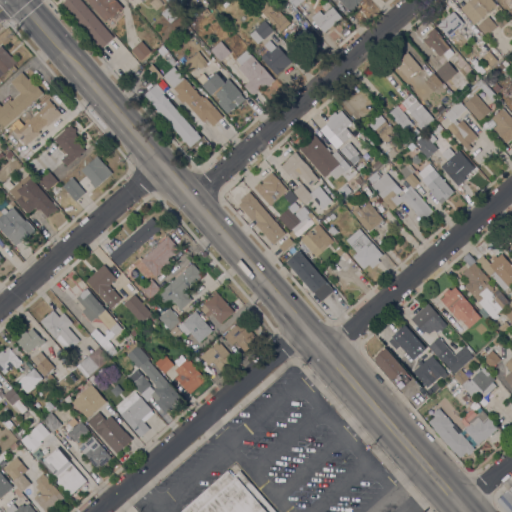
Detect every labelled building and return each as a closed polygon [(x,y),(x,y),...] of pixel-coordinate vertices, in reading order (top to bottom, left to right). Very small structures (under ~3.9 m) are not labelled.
[(61,4),(65,0),(80,0),(114,38),(100,49),(61,4)] [(86,0),(116,0),(123,8),(111,19),(109,17),(105,21),(86,0)] [(174,9),(166,0),(180,0),(182,2),(174,9)] [(255,6),(261,0),(269,0),(290,23),(280,32),(255,6)] [(361,0),(356,4),(357,6),(350,12),(338,0),(361,0)] [(474,24),(460,8),(469,0),(492,0),(497,5),(474,24)] [(511,0),(511,7),(508,11),(500,1),(501,0),(511,0)] [(160,13),(167,6),(177,16),(170,23),(160,13)] [(324,32),(311,17),(319,10),(323,14),(332,6),(341,17),(324,32)] [(448,37),(437,25),(453,11),(464,23),(448,37)] [(494,21),(497,18),(494,15),(497,12),(500,15),(501,15),(507,22),(500,28),(494,21)] [(488,16),(497,26),(486,36),(477,26),(488,16)] [(264,20),(273,30),(263,39),(257,44),(249,35),(255,30),(254,29),(264,20)] [(442,37),(441,38),(450,48),(449,48),(454,53),(450,56),(451,57),(448,59),(448,58),(447,59),(443,54),(439,57),(431,46),(429,48),(422,39),(427,35),(426,34),(434,27),(442,37)] [(455,44),(450,39),(456,33),(461,38),(455,44)] [(291,62),(276,75),(260,57),(268,50),(263,45),(269,39),(276,47),(277,45),(291,62)] [(130,50),(141,40),(151,51),(140,61),(130,50)] [(230,52),(220,61),(210,49),(220,41),(230,52)] [(0,45),(10,56),(11,56),(16,61),(12,65),(13,66),(11,68),(10,67),(5,72),(6,72),(4,74),(3,73),(0,76),(0,45)] [(488,68),(480,58),(493,47),(501,57),(488,68)] [(274,80),(267,86),(265,84),(252,96),(243,85),(249,80),(238,67),(241,65),(235,59),(246,49),(251,55),(252,55),(274,80)] [(198,51),(208,63),(200,69),(199,67),(198,68),(198,67),(193,71),(193,70),(189,73),(182,64),(198,51)] [(422,69),(416,74),(415,72),(407,78),(401,71),(400,72),(397,69),(398,68),(392,60),(402,52),(404,54),(407,52),(422,69)] [(510,65),(506,68),(501,63),(505,60),(510,65)] [(447,61),(457,72),(445,82),(435,71),(447,61)] [(163,77),(159,80),(147,67),(151,64),(163,77)] [(184,78),(195,90),(195,89),(197,91),(196,91),(200,96),(201,95),(204,98),(202,99),(206,103),(209,101),(223,117),(212,126),(206,119),(203,122),(184,101),(182,103),(175,96),(178,93),(173,88),(174,87),(163,75),(173,66),(184,78)] [(5,127),(0,121),(0,105),(1,106),(10,98),(12,100),(20,93),(10,82),(21,72),(28,79),(30,78),(43,93),(5,127)] [(241,93),(240,94),(245,99),(237,106),(236,106),(227,114),(218,103),(220,100),(214,93),(211,95),(197,78),(203,73),(207,78),(213,73),(214,74),(216,72),(224,81),(228,78),(241,93)] [(442,83),(432,91),(424,81),(433,73),(442,83)] [(491,111),(479,121),(464,104),(468,99),(464,95),(481,80),(502,105),(500,107),(494,100),(493,102),(481,88),(475,93),(491,111)] [(496,83),(501,88),(496,92),(491,87),(496,83)] [(184,141),(184,142),(181,139),(182,138),(159,112),(158,113),(156,110),(157,109),(144,94),(155,84),(164,93),(163,94),(166,98),(167,97),(169,99),(168,100),(195,131),(196,130),(198,132),(197,133),(201,137),(190,147),(184,141)] [(410,106),(402,98),(406,93),(414,102),(416,100),(433,119),(426,125),(427,126),(422,130),(417,125),(419,124),(410,114),(410,113),(407,109),(410,106)] [(457,101),(458,101),(465,109),(457,117),(451,122),(444,115),(450,108),(449,107),(449,106),(452,103),(450,101),(454,97),(456,99),(457,101)] [(18,130),(42,109),(39,106),(48,99),(61,114),(47,127),(45,125),(38,131),(40,133),(26,145),(15,133),(15,134),(12,131),(16,127),(18,130)] [(408,117),(407,118),(413,124),(405,132),(388,113),(397,105),(408,117)] [(511,118),(511,140),(511,139),(507,143),(493,127),(486,133),(480,125),(490,116),(491,118),(502,108),(511,118)] [(325,124),(329,121),(327,118),(334,111),(337,114),(341,110),(351,122),(345,127),(352,135),(343,143),(325,124)] [(374,130),(374,131),(368,123),(376,117),(377,118),(380,115),(388,124),(389,123),(394,129),(387,134),(391,139),(385,143),(374,130)] [(477,136),(469,144),(472,147),(468,151),(447,127),(454,121),(457,124),(462,120),(477,136)] [(53,139),(70,125),(73,128),(74,128),(76,130),(74,132),(78,137),(75,139),(85,150),(66,166),(61,160),(67,154),(53,139)] [(427,158),(418,148),(420,146),(416,141),(428,130),(435,139),(432,142),(437,149),(428,157),(427,158)] [(413,132),(416,136),(411,140),(408,137),(413,132)] [(298,148),(314,134),(326,148),(327,146),(330,150),(329,151),(331,154),(335,151),(349,167),(335,179),(329,173),(324,177),(298,148)] [(361,156),(352,164),(340,150),(349,142),(358,152),(361,156)] [(401,142),(404,146),(396,153),(392,149),(401,142)] [(447,161),(440,154),(448,147),(454,154),(459,150),(474,168),(464,177),(466,179),(458,186),(440,166),(447,161)] [(318,179),(310,186),(301,174),(294,180),(291,176),(289,177),(281,167),(287,162),(285,159),(295,151),(318,179)] [(97,155),(112,172),(95,188),(89,182),(90,181),(81,170),(97,155)] [(378,158),(383,163),(376,169),(371,164),(378,158)] [(377,170),(377,171),(386,162),(389,166),(381,173),(383,175),(385,172),(401,190),(396,194),(399,197),(404,192),(403,190),(406,187),(407,188),(409,186),(412,189),(432,212),(422,221),(414,212),(415,212),(404,199),(392,210),(382,199),(383,199),(371,185),(372,184),(369,181),(367,182),(362,177),(366,173),(369,176),(377,170)] [(409,186),(410,185),(404,179),(405,178),(400,173),(401,173),(399,171),(408,162),(415,170),(412,173),(420,182),(412,189),(409,186)] [(454,192),(441,204),(432,194),(433,193),(426,185),(428,184),(417,172),(428,162),(454,192)] [(57,181),(47,190),(39,180),(49,171),(57,181)] [(287,190),(269,205),(253,187),(259,182),(261,184),(263,182),(262,180),(271,172),(287,190)] [(48,197),(49,196),(58,207),(57,208),(58,209),(53,213),(52,212),(47,216),(39,208),(38,210),(35,207),(27,214),(16,200),(14,202),(6,193),(28,174),(48,197)] [(364,181),(359,185),(354,179),(358,175),(364,181)] [(85,193),(75,201),(62,185),(72,177),(77,182),(85,193)] [(331,200),(321,209),(312,198),(304,205),(292,191),(302,183),(309,193),(319,185),(331,200)] [(345,184),(351,191),(344,197),(338,190),(345,184)] [(285,233),(273,245),(255,224),(257,222),(254,219),(252,221),(238,205),(241,201),(240,199),(249,191),(285,233)] [(292,213),(287,208),(294,202),(297,205),(297,204),(299,206),(298,207),(299,207),(292,213)] [(383,219),(368,231),(367,229),(367,230),(351,211),(352,210),(350,207),(355,203),(360,209),(368,202),(383,219)] [(303,206),(309,212),(299,221),(293,215),(303,206)] [(0,228),(0,211),(2,214),(3,213),(4,214),(13,207),(25,221),(26,220),(35,231),(25,239),(24,238),(15,246),(0,228)] [(317,222),(298,238),(290,229),(309,213),(317,222)] [(118,265),(109,255),(151,217),(160,228),(134,251),(118,265)] [(338,231),(334,235),(333,234),(331,236),(326,230),(332,225),(338,231)] [(321,227),(330,238),(327,240),(330,244),(315,257),(300,239),(310,231),(313,234),(321,227)] [(382,255),(377,259),(380,261),(372,268),(368,264),(363,269),(352,256),(356,253),(345,240),(359,228),(382,255)] [(288,234),(291,231),(296,236),(292,239),(288,234)] [(168,235),(180,249),(168,259),(171,263),(156,277),(153,273),(147,279),(135,265),(141,260),(140,260),(168,235)] [(288,237),(294,243),(283,252),(278,246),(288,237)] [(340,247),(343,251),(338,255),(335,251),(340,247)] [(333,290),(320,301),(286,261),(299,250),(333,290)] [(511,265),(511,282),(504,290),(490,275),(489,276),(476,261),(477,260),(475,258),(477,256),(480,258),(482,256),(489,264),(493,260),(491,258),(495,255),(497,257),(501,253),(511,265)] [(490,280),(487,282),(490,286),(491,285),(493,288),(492,289),(493,290),(496,287),(509,302),(510,301),(511,303),(511,323),(503,314),(504,313),(501,309),(495,315),(498,319),(492,325),(475,305),(478,302),(464,286),(469,282),(461,273),(474,262),(490,280)] [(157,295),(163,290),(163,289),(192,263),(202,275),(184,291),(192,299),(180,309),(171,299),(165,304),(157,295)] [(103,264),(116,278),(109,285),(121,298),(111,307),(86,280),(103,264)] [(161,289),(150,298),(149,298),(146,301),(143,297),(146,294),(140,288),(151,278),(161,289)] [(472,307),(472,308),(480,318),(468,328),(460,319),(458,320),(440,300),(444,296),(442,294),(449,288),(450,290),(454,287),(472,307)] [(90,322),(81,311),(84,308),(76,298),(81,293),(80,293),(84,289),(84,290),(86,288),(122,329),(114,335),(108,340),(113,346),(115,349),(116,351),(111,356),(105,350),(90,334),(96,328),(103,336),(110,330),(100,319),(95,318),(90,322)] [(234,311),(220,323),(211,313),(207,317),(199,307),(217,292),(234,311)] [(151,314),(141,323),(123,304),(133,294),(151,314)] [(423,333),(411,318),(428,303),(447,325),(440,331),(439,329),(436,332),(433,329),(428,334),(425,331),(423,333)] [(180,320),(169,330),(158,317),(169,307),(180,320)] [(40,321),(53,310),(59,317),(63,313),(72,323),(67,327),(79,340),(74,345),(74,346),(73,348),(72,347),(71,348),(69,345),(64,349),(40,321)] [(213,330),(199,342),(190,332),(186,336),(183,332),(176,339),(169,332),(176,325),(177,327),(195,311),(213,330)] [(241,320),(259,339),(245,351),(236,341),(232,345),(223,335),(241,320)] [(405,324),(427,349),(417,357),(413,361),(391,336),(396,332),(405,324)] [(135,327),(139,332),(133,336),(130,332),(135,327)] [(27,353),(16,341),(22,336),(20,334),(25,330),(27,332),(31,328),(41,339),(42,338),(45,341),(38,347),(36,345),(27,353)] [(218,340),(217,339),(221,336),(224,339),(220,342),(236,360),(222,372),(213,362),(208,365),(200,356),(218,340)] [(438,337),(447,347),(437,356),(428,346),(438,337)] [(139,366),(138,368),(126,354),(137,345),(148,358),(148,359),(180,396),(177,399),(179,401),(165,414),(154,400),(157,397),(154,395),(147,401),(131,383),(132,383),(127,377),(138,367),(143,373),(142,374),(144,376),(145,375),(149,379),(147,380),(151,385),(148,387),(151,390),(156,386),(139,366)] [(464,348),(466,345),(472,351),(469,354),(464,348)] [(98,346),(108,358),(86,378),(75,366),(98,346)] [(453,373),(449,368),(453,364),(452,363),(455,360),(452,356),(455,355),(452,351),(457,346),(469,360),(463,365),(453,373)] [(407,372),(405,374),(410,380),(400,388),(393,380),(392,380),(374,361),(376,359),(374,357),(386,347),(407,372)] [(0,370),(0,351),(2,350),(4,352),(9,348),(22,363),(16,368),(13,365),(3,374),(0,370)] [(492,350),(500,359),(491,368),(482,358),(492,350)] [(59,373),(48,382),(35,367),(37,365),(31,359),(40,351),(59,373)] [(164,373),(155,362),(165,354),(174,364),(164,373)] [(187,357),(195,366),(195,367),(206,379),(190,393),(178,380),(177,381),(174,377),(177,375),(178,374),(174,369),(178,366),(174,361),(181,354),(185,359),(187,357)] [(421,364),(419,361),(423,358),(425,360),(431,355),(445,371),(434,381),(429,376),(422,381),(413,371),(421,364)] [(480,362),(477,364),(475,362),(466,369),(463,365),(469,360),(474,356),(480,362)] [(453,376),(452,375),(460,369),(468,378),(467,378),(469,380),(477,373),(475,371),(478,368),(480,370),(483,367),(495,379),(492,382),(496,385),(488,393),(486,391),(484,393),(483,391),(481,393),(478,390),(471,396),(453,376)] [(16,382),(33,368),(42,378),(33,385),(34,387),(30,391),(29,390),(26,393),(16,382)] [(433,384),(437,388),(430,395),(426,390),(433,384)] [(67,385),(72,390),(62,399),(58,393),(67,385)] [(90,385),(105,402),(87,418),(72,401),(90,385)] [(25,409),(21,413),(13,404),(11,405),(4,396),(0,399),(0,391),(3,394),(10,388),(19,398),(18,400),(25,409)] [(135,392),(139,397),(140,396),(152,409),(151,410),(153,413),(143,421),(150,428),(140,437),(120,414),(121,414),(116,408),(135,392)] [(39,420),(27,431),(24,428),(29,423),(21,415),(29,408),(39,420)] [(475,449),(468,455),(466,452),(459,458),(454,451),(453,452),(433,428),(434,428),(428,421),(434,416),(432,414),(439,408),(475,449)] [(132,439),(117,454),(87,421),(98,411),(105,419),(110,415),(132,439)] [(59,421),(60,420),(62,422),(60,423),(61,424),(52,432),(42,421),(51,412),(59,421)] [(80,421),(89,431),(77,442),(74,439),(73,440),(70,436),(69,437),(67,434),(72,430),(71,429),(72,428),(67,422),(73,417),(78,423),(80,421)] [(484,440),(484,439),(477,445),(464,429),(465,428),(465,427),(467,425),(468,426),(470,423),(473,426),(480,419),(483,422),(488,417),(498,428),(484,440)] [(40,422),(49,433),(40,441),(42,443),(31,452),(20,440),(40,422)] [(8,427),(12,423),(16,428),(12,431),(8,427)] [(18,439),(14,434),(21,429),(24,433),(18,439)] [(92,435),(99,445),(100,444),(111,457),(106,461),(107,462),(104,465),(103,464),(97,469),(78,447),(92,435)] [(14,442),(17,445),(12,450),(9,446),(14,442)] [(86,481),(69,496),(40,464),(39,465),(31,455),(34,453),(39,458),(40,458),(42,461),(48,455),(47,454),(50,451),(52,452),(57,447),(86,481)] [(76,461),(82,456),(102,479),(96,484),(76,461)] [(16,457),(27,469),(22,474),(30,484),(21,492),(12,481),(13,480),(3,468),(16,457)] [(227,470),(233,476),(240,470),(276,511),(181,511),(227,470)] [(0,472),(12,486),(0,496),(0,472)] [(64,498),(53,508),(51,505),(45,511),(33,497),(37,494),(35,492),(38,490),(35,486),(37,484),(34,480),(43,473),(64,498)] [(511,485),(511,511),(507,511),(496,500),(511,485)] [(8,511),(5,509),(12,503),(16,508),(18,506),(19,506),(22,504),(24,506),(26,504),(26,505),(28,503),(35,511),(8,511)]
